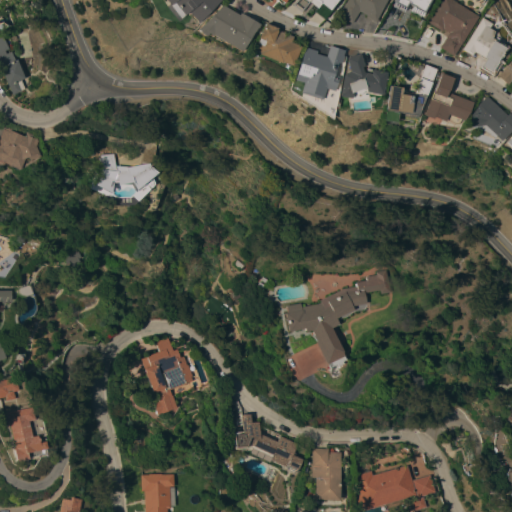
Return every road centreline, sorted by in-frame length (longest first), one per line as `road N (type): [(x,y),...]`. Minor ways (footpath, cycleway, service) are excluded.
road 1 (secondary): [(511,255),(445,204),(320,178),(208,93),(97,81)]
road 2 (residential): [(466,511),(439,462),(411,441),(340,439),(273,423),(217,356),(172,330),(107,359)]
road 3 (residential): [(238,0),(306,38),(436,63),(511,111)]
road 4 (residential): [(107,359),(79,356),(60,398),(63,450),(51,481),(15,486),(0,462)]
road 5 (residential): [(107,359),(116,511)]
